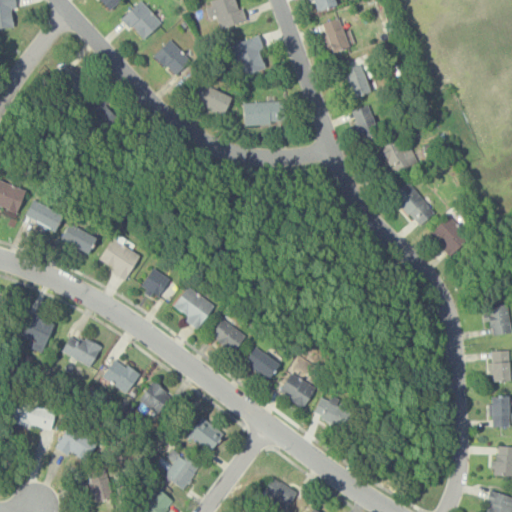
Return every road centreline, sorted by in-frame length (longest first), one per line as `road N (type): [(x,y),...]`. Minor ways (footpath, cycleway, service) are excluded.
road 1 (residential): [(443,511),(460,452),(450,315),(436,285),(349,189),(279,0),(68,8),(163,113),(203,140),(273,157),(333,148)]
road 2 (residential): [(0,256),(100,301),(394,511)]
